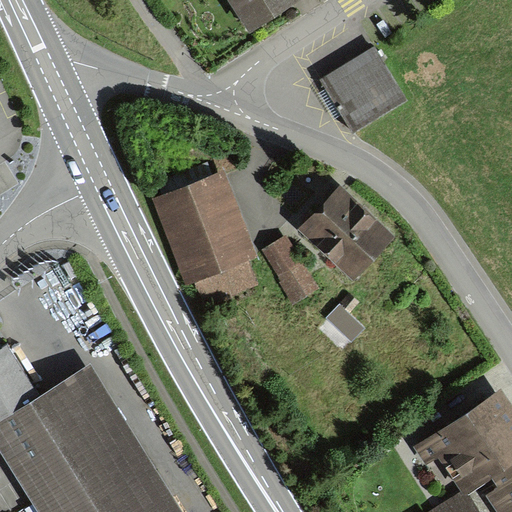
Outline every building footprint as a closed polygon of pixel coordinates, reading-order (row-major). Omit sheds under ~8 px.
[(228,0),(249,32),(298,0),(228,0)] [(374,49),(323,79),(346,118),(353,131),(405,101),(374,49)] [(225,170),(154,199),(189,285),(198,282),(207,305),(260,283),(252,263),(262,259),(225,170)] [(392,238),(341,191),(335,198),(302,233),(354,280),(392,238)] [(290,235),(265,251),(283,280),(277,283),(292,307),(323,287),(290,235)] [(317,327),(340,349),(361,327),(338,305),(317,327)] [(0,349),(0,450),(38,511),(180,511),(88,364),(38,395),(7,345),(0,349)] [(511,403),(503,389),(415,447),(426,465),(439,456),(467,494),(493,477),(511,465),(511,403)] [(511,511),(511,465),(493,477),(498,486),(487,494),(498,511),(511,511)] [(428,511),(477,511),(463,490),(429,511),(428,511)]
